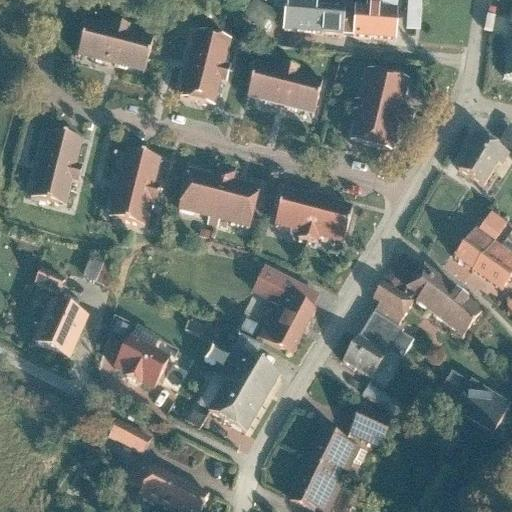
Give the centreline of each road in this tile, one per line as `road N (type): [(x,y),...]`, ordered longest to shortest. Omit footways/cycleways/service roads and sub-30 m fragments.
road 1 (residential): [(414,197),(54,103),(46,81),(65,0)]
road 2 (residential): [(243,511),(282,417),(414,197)]
road 3 (residential): [(326,50),(475,61)]
